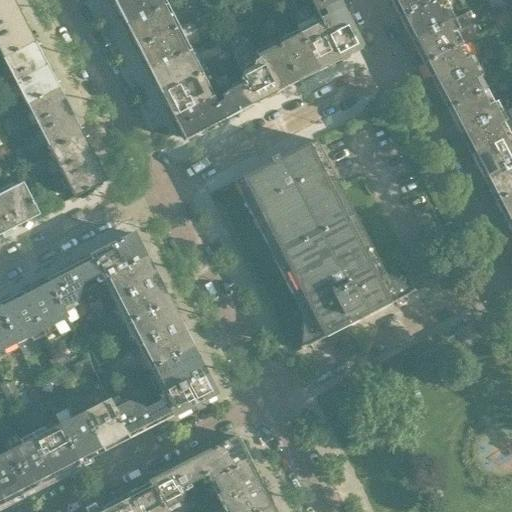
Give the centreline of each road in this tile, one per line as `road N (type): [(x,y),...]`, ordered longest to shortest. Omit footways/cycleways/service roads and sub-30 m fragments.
road 1 (residential): [(255,400),(504,283)]
road 2 (residential): [(400,71),(157,193)]
road 3 (residential): [(33,511),(255,400)]
road 4 (residential): [(504,283),(400,71)]
road 5 (residential): [(255,400),(157,193)]
road 6 (residential): [(157,193),(61,0)]
road 7 (residential): [(0,272),(157,193)]
road 8 (residential): [(316,511),(255,400)]
